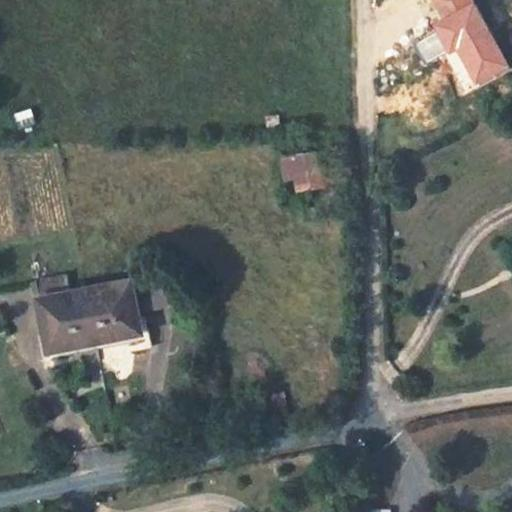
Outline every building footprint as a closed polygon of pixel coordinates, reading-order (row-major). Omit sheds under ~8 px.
[(329,148),(283,156),(285,168),(295,167),(297,177),(299,190),(334,185),(329,148)] [(295,167),(285,168),(286,178),(297,177),(295,167)] [(163,273),(72,291),(69,274),(37,280),(51,349),(52,349),(143,331),(139,311),(170,305),(163,273)] [(53,356),(98,347),(145,338),(143,331),(52,349),(53,356)] [(150,338),(141,340),(143,349),(151,347),(151,346),(152,345),(150,338)] [(47,358),(49,367),(59,365),(57,356),(47,358)]
